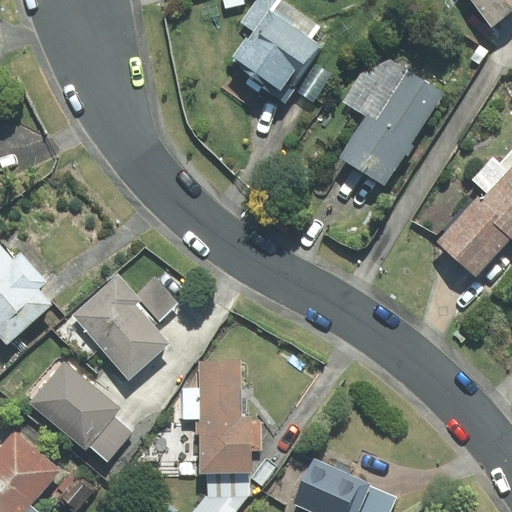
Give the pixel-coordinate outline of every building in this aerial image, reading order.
[(255,2),(237,25),(251,35),(227,68),(276,104),(316,51),(307,45),(318,29),(278,0),(277,0),(269,11),(255,2)] [(511,0),(462,0),(487,37),(511,18),(511,0)] [(338,164),(383,193),(447,96),(376,50),(339,105),(366,123),(338,164)] [(426,252),(473,296),(507,259),(511,263),(511,262),(511,150),(496,167),(493,160),(468,186),(479,196),(426,252)] [(0,349),(3,354),(49,312),(39,298),(46,291),(18,258),(11,264),(0,250),(0,349)] [(128,388),(171,352),(153,332),(180,309),(156,281),(135,299),(117,278),(69,320),(128,388)] [(89,452),(107,468),(134,437),(115,421),(122,414),(59,358),(21,402),(84,458),(89,452)] [(242,511),(252,500),(249,422),(241,422),(239,366),(198,367),(198,389),(179,389),(180,426),(196,425),(197,481),(205,480),(205,495),(191,511),(242,511)] [(0,440),(0,511),(29,511),(60,478),(8,431),(0,440)] [(290,507),(300,511),(361,511),(372,490),(312,461),(290,507)] [(79,511),(91,500),(71,483),(54,502),(64,511),(79,511)]
